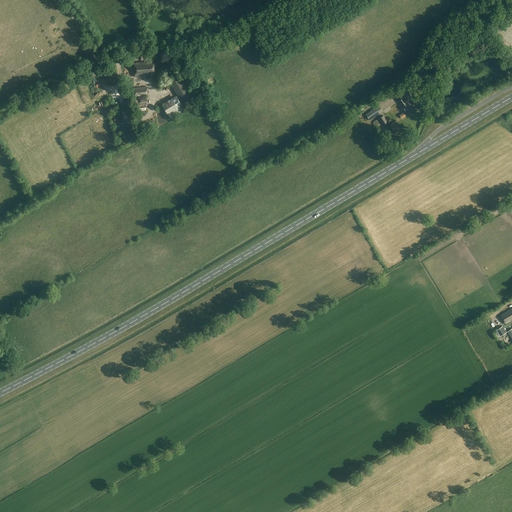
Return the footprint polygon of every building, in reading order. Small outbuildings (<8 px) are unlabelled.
[(154,61),(143,62),(133,63),(134,77),(146,76),(146,73),(155,72),(154,61)] [(165,85),(171,83),(186,107),(196,101),(194,99),(196,97),(182,74),(172,80),(172,79),(162,82),(163,86),(165,86),(165,85)] [(140,96),(148,95),(147,86),(132,88),(133,96),(136,96),(140,96)] [(177,95),(162,104),(171,118),(185,108),(177,95)] [(147,96),(133,97),(134,103),(134,104),(135,109),(148,107),(147,96)] [(407,115),(413,111),(404,97),(398,101),(407,115)] [(370,120),(383,111),(380,107),(377,109),(376,108),(366,115),(370,120)] [(386,123),(387,122),(383,115),(377,119),(372,122),(376,128),(380,134),(385,131),(388,129),(390,133),(393,131),(394,134),(401,131),(395,121),(390,124),(387,125),(386,123)] [(505,324),(511,319),(511,308),(500,316),(505,324)] [(500,336),(506,332),(502,326),(496,330),(500,336)]
